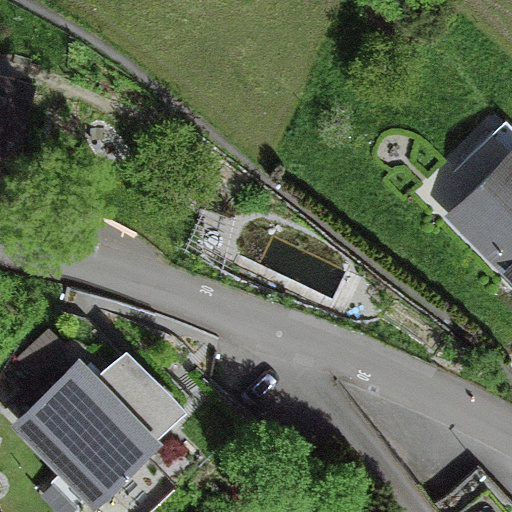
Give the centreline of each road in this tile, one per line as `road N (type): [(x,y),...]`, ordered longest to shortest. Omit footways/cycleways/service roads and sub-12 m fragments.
road 1 (track): [(22,0),(109,51),(411,291),(511,383)]
road 2 (residential): [(0,263),(196,319),(511,449)]
